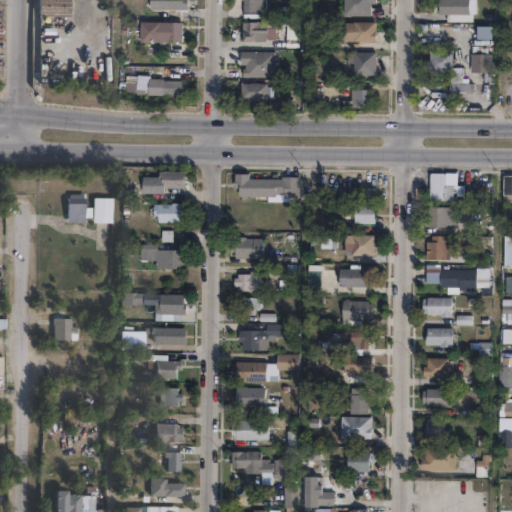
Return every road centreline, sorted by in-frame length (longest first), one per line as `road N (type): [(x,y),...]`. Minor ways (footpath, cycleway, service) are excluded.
road 1 (secondary): [(511,124),(0,108)]
road 2 (secondary): [(18,148),(511,156)]
road 3 (residential): [(208,511),(214,120)]
road 4 (residential): [(403,511),(406,123)]
road 5 (residential): [(22,511),(22,206)]
road 6 (residential): [(406,123),(407,0)]
road 7 (residential): [(214,120),(214,0)]
